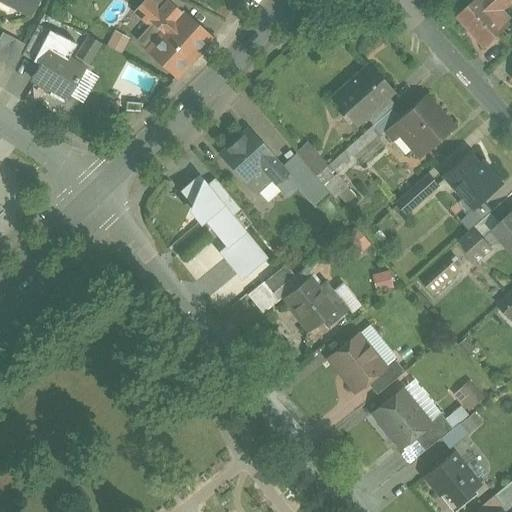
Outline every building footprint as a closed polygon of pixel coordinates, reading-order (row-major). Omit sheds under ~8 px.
[(3,0),(30,14),(37,0),(3,0)] [(163,10),(151,0),(146,0),(136,12),(149,24),(152,22),(163,10)] [(511,0),(477,0),(460,16),(487,47),(511,25),(501,14),(511,3),(511,0)] [(182,13),(170,2),(163,10),(152,22),(164,33),(182,13)] [(164,33),(148,50),(178,77),(213,39),(183,12),(182,13),(164,33)] [(27,45),(3,32),(0,37),(0,60),(15,68),(27,45)] [(116,40),(108,35),(103,44),(112,49),(116,40)] [(102,43),(90,37),(77,58),(90,65),(102,43)] [(84,69),(51,49),(32,79),(51,90),(55,84),(70,93),(84,69)] [(370,66),(332,100),(346,115),(354,108),(364,119),(366,117),(388,97),(394,92),(370,66)] [(388,97),(366,117),(374,127),(374,126),(392,110),(397,106),(388,97)] [(401,119),(386,133),(395,142),(406,132),(426,154),(454,128),(438,110),(436,111),(424,98),(401,119)] [(392,110),(374,126),(383,136),(386,133),(401,119),(392,110)] [(275,155),(251,128),(221,155),(245,182),(248,179),(260,192),(272,181),(277,186),(278,184),(279,184),(290,174),(291,173),(290,173),(284,166),(274,155),(275,155)] [(307,164),(298,153),(284,166),(290,173),(291,173),(290,174),(297,182),(312,170),(307,164)] [(488,173),(471,153),(446,176),(476,210),(485,202),(505,185),(491,170),(488,173)] [(328,168),(317,154),(307,164),(312,170),(318,177),(328,168)] [(318,177),(312,170),(297,182),(316,203),(330,191),(318,177)] [(338,174),(326,184),(337,198),(349,188),(338,174)] [(430,175),(397,204),(407,214),(439,185),(430,175)] [(208,187),(200,177),(185,189),(195,201),(192,208),(203,221),(208,217),(230,244),(245,232),(231,215),(208,187)] [(240,208),(217,180),(208,187),(231,215),(240,208)] [(485,202),(476,210),(463,222),(471,232),(494,212),(485,202)] [(511,215),(499,226),(511,239),(507,242),(511,247),(511,215)] [(186,271),(201,260),(194,251),(205,244),(193,228),(168,246),(186,271)] [(486,239),(477,229),(462,243),(478,262),(493,248),(492,246),(486,239)] [(502,237),(496,230),(486,239),(492,246),(502,237)] [(352,231),(342,240),(356,255),(366,245),(352,231)] [(267,258),(245,232),(230,244),(232,247),(225,253),(245,276),(267,258)] [(454,256),(417,286),(426,297),(463,267),(454,256)] [(287,265),(265,282),(274,294),(296,276),(287,265)] [(329,280),(319,288),(311,278),(288,297),(300,312),(297,314),(311,331),(334,311),(340,318),(352,308),(329,280)] [(511,295),(500,306),(511,319),(511,295)] [(385,367),(359,335),(331,358),(357,391),(368,382),(386,368),(385,367)] [(396,359),(385,367),(386,368),(368,382),(378,395),(406,372),(396,359)] [(463,411),(481,401),(469,380),(451,390),(463,411)] [(403,390),(375,413),(386,427),(386,429),(390,434),(392,435),(402,447),(415,437),(431,424),(430,423),(403,390)] [(442,413),(430,423),(431,424),(415,437),(426,451),(441,439),(454,428),(442,413)] [(454,428),(441,439),(450,449),(469,434),(460,424),(454,428)] [(454,453),(426,477),(442,495),(447,491),(458,504),(481,485),(454,453)] [(511,481),(495,495),(506,508),(511,503),(511,481)]
